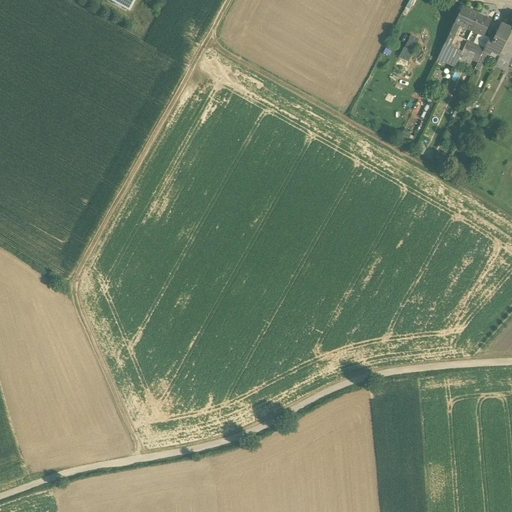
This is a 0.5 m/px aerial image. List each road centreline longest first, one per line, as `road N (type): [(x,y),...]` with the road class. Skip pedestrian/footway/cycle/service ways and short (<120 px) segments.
road 1 (unclassified): [(0,498),(67,474),(215,444),(371,376),(511,361)]
road 2 (track): [(211,33),(68,290)]
road 3 (track): [(230,0),(211,33),(215,44),(415,158)]
road 4 (track): [(137,458),(68,290)]
